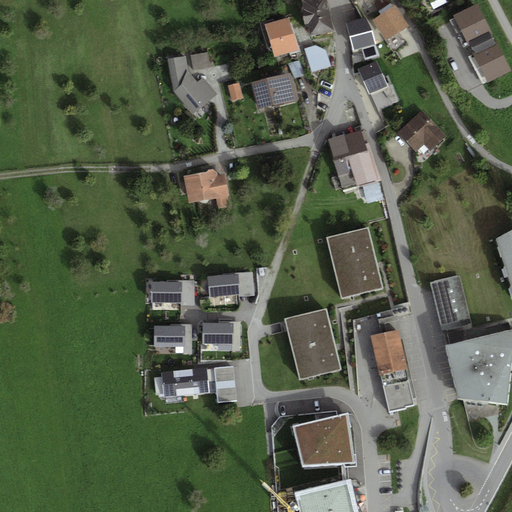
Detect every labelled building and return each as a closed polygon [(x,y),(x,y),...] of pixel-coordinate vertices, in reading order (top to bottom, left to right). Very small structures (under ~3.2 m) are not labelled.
[(327,0),(301,0),(304,9),(301,10),(305,24),(307,24),(310,36),(334,31),(327,0)] [(388,0),(377,0),(375,2),(380,10),(390,3),(388,0)] [(511,71),(478,4),(454,16),(487,83),(511,71)] [(396,7),(373,23),(385,41),(408,25),(396,7)] [(289,17),(265,24),(275,57),(299,50),(289,17)] [(366,20),(345,26),(353,52),(374,45),(366,20)] [(315,45),(304,48),(311,72),(330,67),(326,50),(315,45)] [(378,50),(365,55),(367,61),(380,56),(378,50)] [(193,55),(194,70),(211,68),(209,53),(193,55)] [(185,56),(168,60),(174,91),(194,115),(218,94),(202,77),(198,82),(189,73),(185,56)] [(299,60),(289,64),(295,79),(305,75),(299,60)] [(377,63),(358,71),(369,95),(388,87),(377,63)] [(290,73),(252,83),(259,109),(296,100),(290,73)] [(240,83),(228,86),(232,101),(244,98),(240,83)] [(421,111),(399,133),(417,152),(423,145),(430,152),(446,137),(421,111)] [(360,132),(328,141),(342,190),(375,181),(360,132)] [(216,170),(204,172),(209,199),(216,198),(218,209),(230,207),(228,197),(230,196),(226,174),(218,176),(216,170)] [(209,199),(204,172),(183,176),(189,203),(209,199)] [(368,204),(386,200),(381,181),(363,186),(368,204)] [(384,288),(369,227),(326,238),(341,299),(384,288)] [(511,229),(496,238),(511,289),(511,229)] [(208,276),(209,296),(239,294),(238,274),(208,276)] [(431,282),(436,307),(467,301),(461,275),(431,282)] [(151,282),(151,302),(181,303),(181,282),(151,282)] [(436,307),(441,333),(472,326),(467,301),(436,307)] [(327,309),(285,319),(300,380),(342,370),(327,309)] [(398,313),(378,319),(382,334),(402,328),(398,313)] [(203,344),(234,345),(234,323),(204,323),(203,344)] [(185,326),(154,326),(154,346),(185,346),(185,326)] [(511,362),(511,329),(446,345),(458,399),(507,403),(511,362)] [(372,338),(378,363),(406,356),(400,332),(372,338)] [(378,363),(383,387),(411,381),(406,356),(378,363)] [(206,367),(162,372),(165,397),(209,392),(206,367)] [(215,368),(218,402),(237,400),(234,367),(215,368)] [(383,387),(389,412),(417,405),(411,381),(383,387)]
